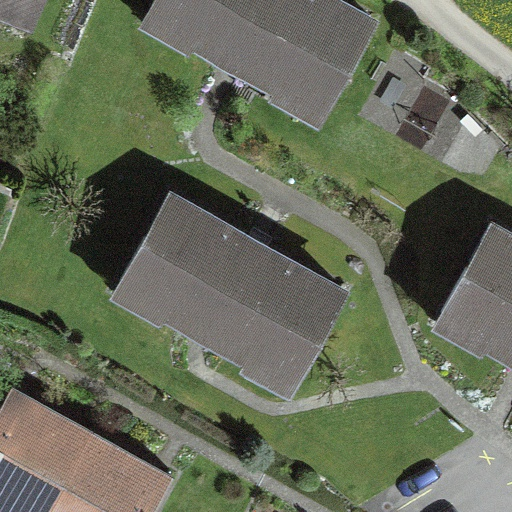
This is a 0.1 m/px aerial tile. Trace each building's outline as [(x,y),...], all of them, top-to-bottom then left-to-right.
[(0,0),(0,4),(26,15),(32,0),(0,0)] [(334,0),(152,0),(147,10),(322,108),(371,20),(334,0)] [(168,192),(119,280),(294,377),(343,290),(168,192)] [(511,234),(490,222),(441,310),(511,349),(511,234)] [(43,511),(86,436),(7,392),(0,405),(0,493),(32,511),(43,511)] [(86,436),(43,511),(147,511),(165,480),(88,436),(86,436)]
